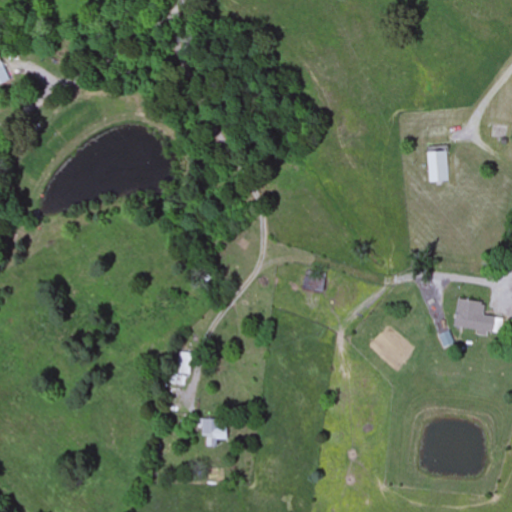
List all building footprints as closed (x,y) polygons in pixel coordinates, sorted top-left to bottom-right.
[(0,85),(8,83),(1,61),(0,60),(0,85)] [(447,153),(428,153),(428,184),(447,184),(447,153)] [(486,304),(457,300),(454,329),(502,335),(504,319),(484,316),(486,304)] [(194,355),(181,353),(179,372),(192,374),(194,355)] [(228,442),(230,422),(200,419),(197,438),(228,442)]
